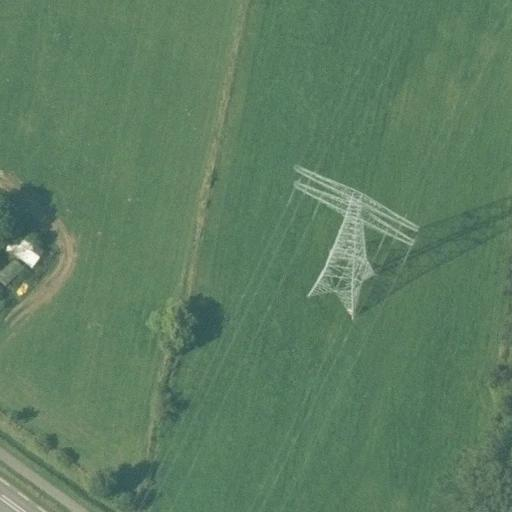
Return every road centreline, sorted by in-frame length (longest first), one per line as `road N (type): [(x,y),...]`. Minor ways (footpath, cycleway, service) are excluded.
road 1 (track): [(511,117),(411,347),(348,457),(313,500),(276,511)]
road 2 (track): [(511,426),(450,430),(402,511)]
